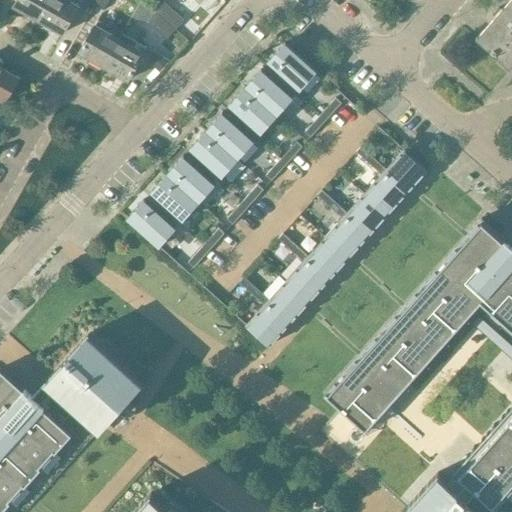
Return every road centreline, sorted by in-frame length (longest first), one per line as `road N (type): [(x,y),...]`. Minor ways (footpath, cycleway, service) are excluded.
road 1 (residential): [(0,282),(136,131)]
road 2 (residential): [(136,131),(255,0)]
